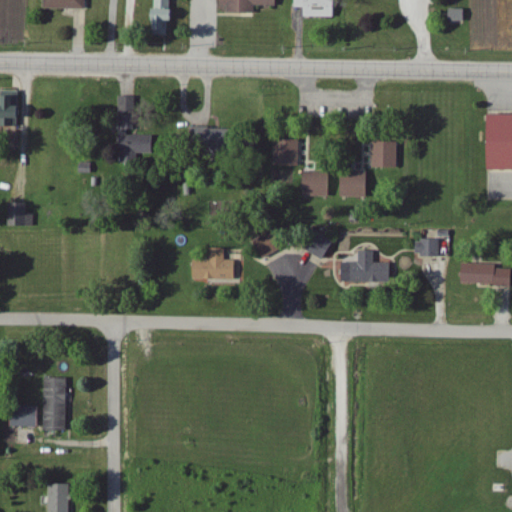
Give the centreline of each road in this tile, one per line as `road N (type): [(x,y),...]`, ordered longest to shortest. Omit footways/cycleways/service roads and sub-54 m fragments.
road 1 (residential): [(511,333),(0,320)]
road 2 (secondary): [(511,72),(0,62)]
road 3 (residential): [(112,511),(112,323)]
road 4 (residential): [(338,511),(337,328)]
